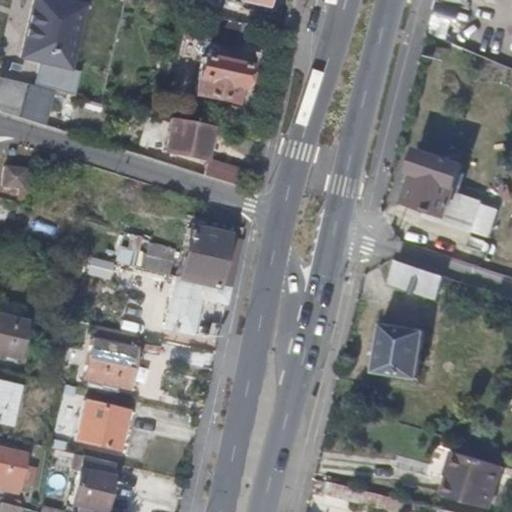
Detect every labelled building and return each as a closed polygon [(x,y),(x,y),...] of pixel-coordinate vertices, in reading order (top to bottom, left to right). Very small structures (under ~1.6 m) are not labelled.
[(38,62),(32,87),(51,93),(71,99),(77,71),(68,69),(82,6),(55,0),(31,0),(18,58),(38,62)] [(238,22),(208,15),(201,40),(236,47),(241,23),(238,22)] [(234,65),(194,56),(187,91),(225,99),(228,82),(231,82),(231,81),(237,80),(238,79),(240,76),(240,73),(240,71),(238,68),(236,66),(234,66),(234,65)] [(32,87),(0,78),(0,113),(41,126),(51,93),(32,87)] [(164,122),(164,126),(159,152),(202,160),(207,130),(164,122)] [(446,218),(453,195),(462,166),(416,151),(409,173),(413,175),(404,205),(427,212),(446,218)] [(204,164),(201,177),(227,185),(229,178),(232,169),(208,162),(206,165),(204,164)] [(19,170),(0,167),(0,186),(17,189),(19,170)] [(480,205),(453,195),(446,218),(427,212),(424,222),(470,236),(480,205)] [(226,288),(237,239),(185,227),(174,276),(226,288)] [(171,248),(155,245),(146,243),(144,253),(133,251),(130,267),(166,275),(171,248)] [(460,283),(396,262),(389,285),(453,305),(460,283)] [(222,305),(226,288),(174,276),(163,327),(188,333),(195,298),(222,305)] [(19,323),(0,318),(0,356),(10,359),(19,323)] [(427,332),(380,323),(372,373),(419,382),(427,332)] [(137,355),(88,343),(80,380),(128,392),(137,355)] [(0,424),(6,426),(16,387),(0,383),(0,424)] [(123,413),(82,403),(72,442),(113,452),(123,413)] [(23,456),(0,450),(0,491),(13,494),(23,456)] [(485,511),(499,469),(453,455),(439,498),(484,511),(485,511)] [(93,511),(100,511),(113,466),(80,457),(68,505),(93,511)] [(400,511),(403,503),(326,483),(323,496),(385,511),(400,511)]
